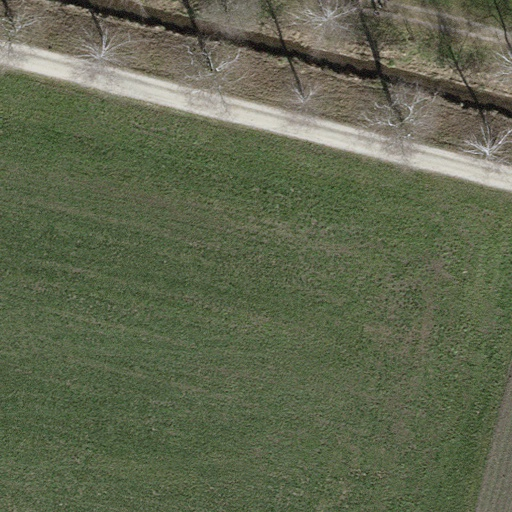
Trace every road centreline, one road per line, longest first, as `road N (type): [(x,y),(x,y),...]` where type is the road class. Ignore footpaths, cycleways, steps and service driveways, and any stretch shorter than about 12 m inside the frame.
road 1 (track): [(511,184),(0,55)]
road 2 (track): [(339,0),(511,42)]
